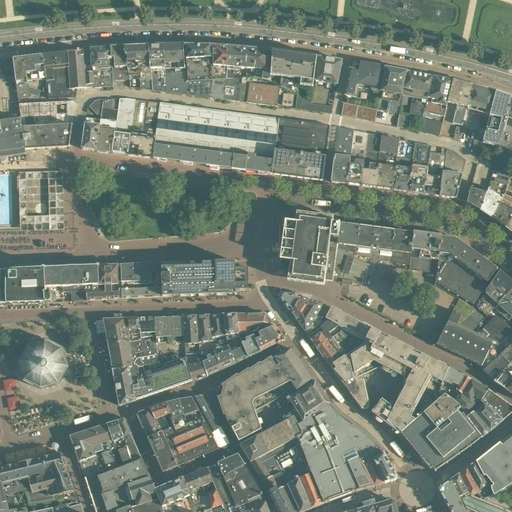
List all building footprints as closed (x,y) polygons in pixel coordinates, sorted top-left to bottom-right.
[(212,67),(211,58),(210,46),(208,46),(188,46),(188,45),(185,46),(186,59),(187,81),(188,95),(210,98),(212,81),(212,67)] [(148,46),(137,47),(139,73),(139,76),(140,84),(140,89),(145,90),(144,80),(151,80),(148,46)] [(163,46),(148,46),(151,80),(152,91),(166,93),(163,46)] [(183,46),(163,46),(166,93),(188,95),(187,81),(186,63),(184,63),(183,46)] [(227,47),(210,46),(211,58),(212,67),(212,81),(226,80),(227,47)] [(124,47),(110,48),(111,56),(113,56),(114,65),(112,65),(112,66),(111,66),(113,78),(112,78),(113,81),(130,80),(129,76),(124,47)] [(129,76),(139,76),(139,73),(137,47),(124,47),(129,76)] [(240,78),(241,69),(241,48),(227,47),(226,80),(240,78)] [(113,87),(113,81),(112,78),(113,78),(111,66),(112,66),(112,65),(114,65),(113,56),(111,56),(110,48),(90,49),(90,50),(85,50),(85,51),(86,62),(91,62),(91,69),(92,69),(93,72),(92,72),(92,87),(94,87),(94,88),(113,87)] [(256,50),(241,48),(241,69),(240,78),(242,78),(246,78),(250,78),(254,77),(254,78),(256,50)] [(77,51),(67,52),(71,90),(77,89),(87,88),(86,85),(91,85),(91,88),(92,87),(92,72),(85,73),(84,55),(83,50),(79,51),(79,49),(77,50),(77,51)] [(268,71),(271,51),(256,50),(254,78),(262,80),(270,81),(270,76),(271,71),(268,71)] [(272,51),(271,71),(270,76),(281,77),(280,86),(291,93),(293,79),(299,79),(301,55),(272,51)] [(43,55),(42,55),(46,79),(46,81),(47,87),(48,94),(48,99),(76,98),(77,89),(71,90),(67,52),(43,54),(43,55)] [(28,81),(46,79),(42,55),(24,57),(28,81)] [(301,55),(299,79),(301,80),(300,86),(313,87),(317,57),(301,55)] [(16,83),(17,88),(18,99),(29,98),(28,87),(27,83),(28,83),(28,81),(24,57),(13,59),(14,66),(16,83)] [(337,85),(342,61),(319,58),(315,81),(337,85)] [(1,67),(14,66),(13,59),(0,60),(1,67)] [(380,92),(385,68),(361,64),(360,71),(350,69),(345,95),(356,98),(358,88),(371,90),(373,93),(377,94),(380,92)] [(407,72),(385,68),(380,92),(381,93),(380,100),(391,102),(392,98),(393,98),(392,105),(388,104),(387,111),(378,109),(376,122),(375,122),(375,123),(376,123),(377,122),(397,126),(399,114),(399,112),(400,112),(401,105),(407,72)] [(412,99),(409,116),(423,119),(424,112),(427,101),(428,99),(433,77),(407,72),(401,105),(406,106),(408,98),(412,99)] [(428,99),(427,101),(424,112),(428,113),(428,114),(444,117),(447,107),(447,103),(453,81),(433,77),(428,99)] [(239,102),(239,101),(242,78),(240,78),(226,80),(223,100),(239,102)] [(239,101),(247,103),(249,83),(250,78),(246,78),(242,78),(239,101)] [(226,80),(212,81),(210,98),(223,100),(226,80)] [(466,110),(467,109),(473,86),(453,81),(447,103),(457,105),(455,111),(460,112),(461,109),(462,110),(466,110)] [(277,107),(277,105),(280,87),(249,83),(247,103),(277,107)] [(467,109),(489,115),(496,93),(473,86),(467,109)] [(28,87),(29,98),(32,97),(33,95),(38,97),(40,91),(28,87)] [(26,150),(19,105),(18,99),(17,88),(10,89),(14,120),(0,122),(0,158),(26,155),(25,150),(26,150)] [(511,98),(496,93),(489,115),(483,140),(482,142),(500,147),(510,109),(508,108),(511,98)] [(284,95),(282,106),(292,107),(293,96),(284,95)] [(297,97),(296,107),(295,109),(331,114),(332,107),(312,105),(297,97)] [(497,158),(490,182),(507,186),(510,175),(511,165),(511,98),(508,108),(510,109),(500,147),(496,158),(497,158)] [(112,153),(128,155),(135,100),(127,99),(119,99),(112,153)] [(101,115),(103,100),(100,100),(95,101),(89,107),(97,115),(101,115)] [(101,116),(96,151),(112,153),(118,111),(112,110),(113,100),(103,100),(101,115),(101,116)] [(128,155),(153,159),(155,145),(160,103),(135,100),(128,155)] [(69,147),(75,102),(19,105),(26,150),(37,149),(69,147)] [(160,103),(155,145),(247,157),(247,154),(256,156),(255,158),(274,161),(279,119),(160,103)] [(357,106),(355,119),(374,123),(377,110),(357,106)] [(397,128),(406,129),(408,116),(399,114),(397,126),(397,128)] [(96,151),(101,116),(100,120),(86,118),(82,149),(96,151)] [(322,181),(329,126),(279,119),(274,161),(272,175),(292,177),(322,181)] [(419,132),(439,136),(442,123),(423,119),(422,119),(419,132)] [(454,136),(460,137),(462,128),(456,127),(454,136)] [(354,131),(338,128),(335,156),(340,157),(340,158),(343,158),(344,157),(350,158),(354,131)] [(486,130),(479,128),(476,138),(483,140),(486,130)] [(367,134),(354,131),(350,158),(346,185),(360,186),(367,134)] [(360,186),(376,189),(379,166),(377,166),(379,153),(371,152),(374,135),(367,134),(360,186)] [(397,155),(399,140),(374,135),(371,152),(379,153),(377,166),(379,166),(376,189),(392,191),(396,167),(397,155)] [(478,157),(482,142),(483,140),(474,138),(471,150),(471,151),(478,157)] [(414,143),(411,169),(408,193),(424,195),(430,154),(431,147),(414,143)] [(247,157),(155,145),(153,159),(193,164),(232,169),(272,175),(274,161),(255,158),(256,156),(247,154),(247,157)] [(424,195),(440,197),(446,150),(441,149),(441,155),(430,154),(424,195)] [(440,197),(456,199),(462,175),(466,161),(452,151),(446,150),(440,197)] [(340,157),(335,156),(334,158),(331,182),(346,185),(350,158),(344,157),(343,158),(340,158),(340,157)] [(407,193),(408,193),(411,169),(396,167),(392,191),(393,191),(407,193)] [(64,231),(63,213),(62,172),(18,173),(19,232),(64,231)] [(505,192),(507,186),(490,182),(488,191),(480,210),(492,218),(499,204),(503,197),(505,192)] [(480,210),(488,191),(471,187),(467,203),(480,210)] [(492,218),(505,227),(511,218),(511,210),(499,204),(492,218)] [(288,276),(332,282),(335,264),(340,224),(332,223),(333,217),(296,213),(295,223),(285,222),(285,225),(279,225),(279,245),(286,245),(286,248),(285,248),(280,261),(290,262),(288,276)] [(359,226),(340,224),(335,264),(340,265),(345,251),(355,254),(359,226)] [(374,229),(359,226),(355,254),(373,261),(390,263),(395,231),(374,229)] [(409,265),(410,257),(413,234),(395,231),(390,263),(409,265)] [(441,237),(413,234),(410,257),(438,261),(441,237)] [(487,283),(497,269),(456,239),(441,237),(438,261),(437,273),(435,283),(473,304),(485,287),(483,285),(486,281),(487,283)] [(354,259),(347,256),(342,271),(349,273),(354,259)] [(408,270),(437,273),(438,261),(410,257),(409,265),(408,270)] [(194,263),(162,264),(163,286),(163,297),(238,295),(238,291),(249,291),(248,268),(235,269),(235,262),(216,262),(194,263)] [(71,293),(86,292),(99,291),(99,267),(99,264),(96,264),(96,265),(77,266),(77,265),(66,266),(44,267),(43,269),(44,269),(45,294),(51,294),(51,287),(60,287),(63,287),(63,293),(71,293)] [(154,264),(133,265),(134,282),(134,285),(154,284),(154,289),(160,289),(160,286),(163,286),(162,264),(154,264)] [(121,283),(134,282),(133,265),(121,266),(121,268),(121,283)] [(99,267),(99,291),(104,291),(104,286),(112,285),(118,285),(118,266),(99,267)] [(52,303),(51,294),(45,294),(44,269),(43,269),(7,271),(6,275),(6,293),(7,305),(52,303)] [(486,317),(492,310),(511,288),(511,282),(500,272),(476,307),(486,317)] [(99,291),(86,292),(87,300),(87,301),(91,300),(92,300),(104,300),(113,300),(113,290),(112,290),(112,285),(104,286),(104,291),(99,291)] [(154,289),(148,289),(149,298),(163,297),(163,286),(160,286),(160,289),(154,289)] [(505,318),(508,321),(511,316),(511,288),(492,310),(501,316),(503,317),(505,318)] [(121,289),(113,290),(113,300),(122,299),(122,290),(121,290),(121,289)] [(122,299),(134,299),(134,289),(122,290),(122,299)] [(134,299),(149,298),(148,289),(147,289),(134,290),(134,289),(134,299)] [(87,300),(86,292),(71,293),(72,301),(87,300)] [(280,297),(291,313),(300,297),(298,296),(283,294),(281,294),(280,294),(280,295),(280,296),(280,297)] [(310,300),(300,297),(291,313),(298,322),(310,300)] [(310,300),(298,322),(307,334),(308,335),(320,323),(322,321),(323,317),(324,314),(319,312),(322,304),(310,300)] [(511,394),(511,329),(502,320),(496,316),(488,323),(484,318),(477,324),(469,316),(475,310),(473,308),(459,300),(434,344),(456,354),(475,363),(494,382),(503,387),(506,389),(511,394)] [(323,317),(328,320),(341,328),(339,330),(333,335),(326,341),(327,342),(317,349),(331,367),(345,383),(344,384),(360,408),(361,409),(362,410),(363,411),(364,411),(365,410),(366,410),(367,409),(368,407),(368,406),(364,391),(360,376),(378,368),(400,379),(407,383),(395,406),(385,401),(385,402),(382,400),(372,413),(397,433),(399,434),(400,434),(435,404),(425,393),(432,381),(441,385),(440,385),(442,386),(443,381),(449,369),(448,368),(418,353),(413,350),(358,321),(322,304),(319,312),(324,314),(323,317)] [(274,326),(265,314),(237,315),(239,339),(253,333),(254,336),(274,326)] [(237,315),(222,316),(226,341),(235,364),(248,358),(241,342),(239,339),(237,315)] [(199,347),(201,353),(213,348),(213,343),(226,341),(222,316),(218,316),(196,317),(199,347)] [(154,318),(156,336),(156,342),(168,343),(168,344),(169,345),(172,344),(173,343),(184,343),(183,317),(154,318)] [(196,317),(183,317),(184,343),(185,355),(201,355),(201,353),(199,347),(196,317)] [(146,318),(139,319),(140,330),(140,331),(140,335),(141,339),(147,338),(146,318)] [(146,318),(147,338),(156,336),(154,318),(146,318)] [(140,335),(140,331),(127,331),(125,319),(108,320),(104,320),(97,321),(98,334),(106,332),(123,330),(124,332),(127,332),(127,333),(130,333),(130,334),(130,335),(140,335)] [(127,331),(140,331),(140,330),(139,319),(125,319),(127,331)] [(320,327),(309,336),(311,339),(317,349),(327,342),(326,341),(333,335),(339,330),(341,328),(328,320),(320,327)] [(274,326),(254,336),(253,333),(239,339),(241,342),(248,358),(260,352),(282,341),(282,342),(283,338),(274,326)] [(123,330),(106,332),(108,345),(141,339),(140,335),(130,335),(130,334),(130,333),(127,333),(127,332),(124,332),(123,330)] [(19,363),(20,368),(24,381),(41,390),(59,384),(68,367),(62,349),(45,341),(42,342),(40,338),(37,336),(32,338),(30,341),(31,345),(27,346),(19,363)] [(147,338),(141,339),(108,345),(111,358),(156,350),(156,344),(156,342),(156,336),(147,338)] [(235,364),(226,341),(213,343),(213,348),(220,371),(235,364)] [(220,371),(213,348),(201,353),(201,355),(203,362),(207,376),(220,371)] [(298,359),(291,349),(227,382),(220,387),(217,396),(219,404),(220,403),(226,415),(227,414),(232,423),(230,424),(232,429),(239,442),(261,430),(255,411),(278,399),(280,402),(312,380),(304,368),(303,369),(297,361),(298,359)] [(111,358),(114,371),(158,363),(158,362),(156,350),(111,358)] [(192,382),(193,382),(186,360),(186,357),(178,357),(177,354),(158,362),(158,363),(114,371),(121,406),(136,401),(192,381),(192,382)] [(201,355),(185,355),(186,357),(186,360),(193,382),(207,377),(207,376),(203,362),(201,355)] [(449,368),(448,368),(449,369),(443,381),(442,386),(441,388),(442,389),(442,390),(447,393),(452,383),(459,386),(464,377),(449,369),(450,368),(449,368)] [(447,393),(445,395),(455,402),(461,409),(458,411),(461,415),(463,414),(482,438),(490,431),(475,414),(472,411),(477,407),(473,404),(461,395),(471,380),(464,376),(464,377),(459,386),(452,383),(447,393)] [(484,405),(503,421),(511,412),(511,407),(489,390),(471,380),(461,395),(473,404),(477,399),(484,405)] [(290,399),(304,423),(331,406),(330,405),(315,381),(291,396),(290,396),(288,397),(288,398),(286,399),(287,401),(290,399)] [(455,402),(445,395),(435,404),(400,434),(430,470),(432,468),(435,472),(470,447),(482,438),(463,414),(461,415),(458,411),(461,409),(455,402)] [(205,424),(211,434),(222,428),(204,397),(202,396),(192,398),(201,416),(204,422),(205,424)] [(192,398),(179,400),(184,416),(185,420),(188,430),(205,424),(204,422),(201,416),(192,398)] [(179,400),(166,403),(170,414),(167,415),(169,420),(176,434),(176,435),(188,430),(185,420),(184,416),(179,400)] [(165,421),(169,420),(167,415),(170,414),(166,403),(150,409),(155,420),(163,417),(165,421)] [(484,405),(475,414),(490,431),(503,421),(484,405)] [(240,445),(250,462),(267,454),(283,445),(297,438),(304,453),(335,440),(334,437),(354,427),(339,416),(331,406),(304,423),(303,424),(303,423),(298,425),(291,413),(286,415),(289,420),(257,436),(240,445)] [(155,420),(150,409),(139,413),(138,416),(147,438),(162,432),(165,439),(176,434),(169,420),(165,421),(163,417),(155,420)] [(118,422),(128,451),(137,448),(131,435),(130,433),(125,419),(118,422)] [(116,449),(111,451),(116,467),(131,461),(128,451),(118,422),(107,425),(116,449)] [(205,424),(188,430),(176,435),(176,434),(165,439),(177,466),(195,459),(219,449),(211,434),(205,424)] [(76,449),(79,462),(96,456),(98,455),(97,454),(103,452),(104,453),(111,451),(116,449),(107,425),(96,428),(72,436),(76,449)] [(325,503),(357,491),(342,457),(355,451),(362,465),(369,461),(369,460),(381,450),(370,439),(354,427),(334,437),(335,440),(304,453),(317,487),(318,486),(325,503)] [(162,432),(147,438),(162,470),(165,472),(177,466),(165,439),(162,432)] [(511,434),(476,462),(484,477),(485,476),(493,486),(490,487),(491,489),(493,496),(507,488),(508,489),(511,485),(511,434)] [(298,479),(312,508),(324,504),(317,487),(304,453),(297,438),(283,445),(267,454),(250,462),(258,474),(288,458),(292,456),(298,479)] [(128,451),(131,461),(141,457),(137,448),(128,451)] [(362,465),(374,487),(385,484),(377,467),(373,460),(384,453),(383,453),(381,450),(369,460),(369,461),(362,465)] [(85,479),(116,467),(111,451),(104,453),(103,452),(97,454),(98,455),(96,456),(79,462),(85,479)] [(374,487),(362,465),(355,451),(342,457),(357,491),(374,487)] [(0,511),(9,511),(8,505),(14,504),(12,499),(6,500),(5,496),(27,490),(30,505),(54,500),(53,496),(75,492),(65,467),(62,453),(14,465),(3,467),(0,468),(0,511)] [(377,467),(385,484),(392,482),(395,481),(396,480),(396,479),(397,478),(397,477),(396,476),(384,453),(373,460),(377,467)] [(217,464),(223,478),(245,465),(239,456),(238,456),(237,456),(217,464)] [(262,481),(280,471),(299,511),(302,511),(312,508),(298,479),(292,456),(288,458),(258,474),(262,481)] [(94,507),(95,511),(101,511),(113,509),(109,498),(119,496),(118,493),(129,489),(128,486),(150,478),(141,457),(131,461),(116,467),(85,479),(94,507)] [(484,477),(476,462),(467,468),(485,500),(493,496),(491,489),(490,487),(493,486),(485,476),(484,477)] [(236,511),(223,478),(217,464),(207,469),(213,483),(216,491),(224,511),(236,511)] [(236,511),(252,511),(248,500),(262,495),(262,494),(245,465),(223,478),(236,511)] [(485,500),(467,468),(459,474),(458,475),(470,498),(488,505),(503,511),(511,511),(511,485),(508,489),(507,488),(493,496),(485,500)] [(207,469),(195,473),(201,490),(203,496),(208,494),(205,486),(213,483),(207,469)] [(275,484),(289,511),(299,511),(280,471),(262,481),(266,489),(275,484)] [(190,494),(201,490),(195,473),(186,477),(184,479),(190,494)] [(456,493),(470,498),(458,475),(451,481),(449,482),(456,493)] [(135,500),(137,507),(159,500),(155,490),(150,478),(128,486),(129,489),(133,501),(135,500)] [(166,486),(155,490),(159,500),(137,507),(131,509),(132,511),(183,511),(179,501),(190,496),(190,494),(184,479),(183,479),(173,483),(166,486)] [(503,511),(488,505),(470,498),(456,493),(449,482),(441,488),(439,492),(440,494),(445,503),(454,500),(462,504),(462,505),(462,504),(465,507),(466,507),(472,510),(475,511),(503,511)] [(272,500),(278,511),(289,511),(275,484),(266,489),(272,500)] [(107,511),(113,511),(117,511),(130,507),(131,509),(137,507),(135,500),(133,501),(129,489),(118,493),(119,496),(109,498),(113,509),(101,511),(105,511),(107,511)] [(203,496),(201,490),(190,494),(190,496),(194,511),(203,511),(200,498),(203,496)] [(224,511),(216,491),(208,494),(213,511),(224,511)] [(213,511),(208,494),(203,496),(200,498),(203,511),(213,511)] [(269,511),(262,495),(248,500),(252,511),(269,511)] [(194,511),(190,496),(179,501),(183,511),(194,511)] [(397,511),(395,502),(394,501),(392,500),(374,506),(375,511),(397,511)] [(450,511),(464,511),(462,504),(454,500),(445,503),(449,511),(450,511)] [(32,511),(83,511),(83,510),(81,507),(80,504),(73,506),(72,503),(66,504),(61,506),(52,508),(40,510),(32,511)]
